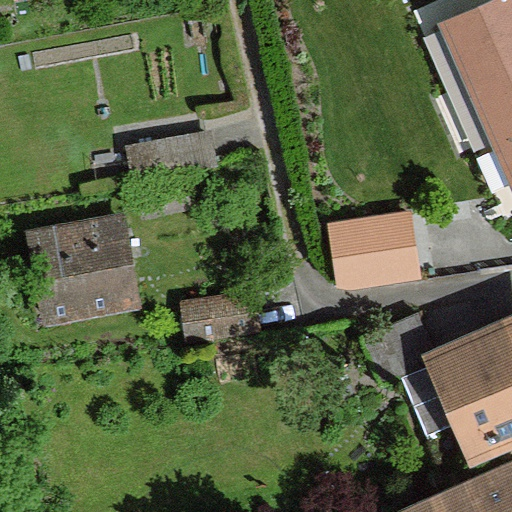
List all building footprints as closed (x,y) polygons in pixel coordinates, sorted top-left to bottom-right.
[(511,0),(468,0),(435,15),(511,183),(511,0)] [(214,129),(131,145),(138,180),(221,163),(214,129)] [(139,300),(121,206),(21,224),(39,318),(139,300)] [(408,216),(333,227),(341,287),(417,277),(408,216)] [(187,302),(192,340),(262,330),(256,292),(187,302)] [(511,444),(511,325),(441,356),(484,456),(511,444)] [(511,511),(511,473),(424,511),(511,511)]
